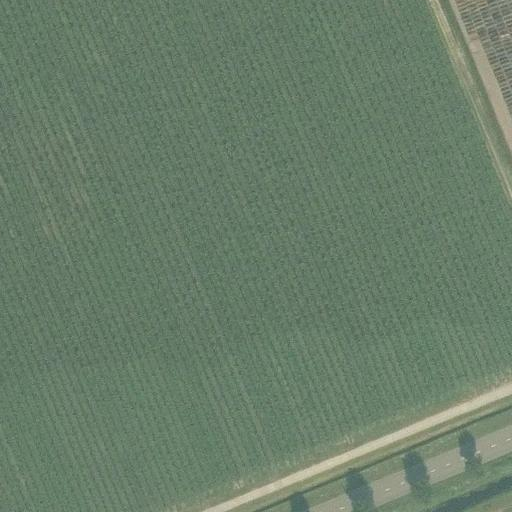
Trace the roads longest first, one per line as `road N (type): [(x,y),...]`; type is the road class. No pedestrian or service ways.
road 1 (track): [(511,389),(215,511)]
road 2 (track): [(435,0),(511,191)]
road 3 (unclassified): [(511,438),(330,511)]
